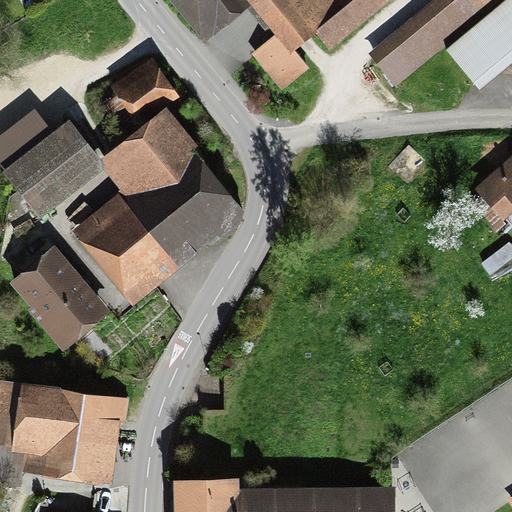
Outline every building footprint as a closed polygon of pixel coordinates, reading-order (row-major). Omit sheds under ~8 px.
[(170,0),(207,44),(251,7),(278,39),(255,58),(285,95),(311,73),(295,54),(316,37),(332,56),(398,0),(170,0)] [(449,53),(511,0),(445,0),(371,61),(399,95),(449,53)] [(511,0),(449,53),(483,94),(511,69),(511,0)] [(179,100),(157,70),(116,100),(138,130),(179,100)] [(129,197),(75,239),(134,315),(235,205),(168,114),(103,164),(129,197)] [(69,128),(5,177),(43,225),(107,176),(69,128)] [(511,169),(479,197),(506,227),(511,221),(511,169)] [(492,230),(471,248),(481,260),(502,241),(492,230)] [(57,251),(9,289),(63,357),(111,318),(57,251)] [(275,379),(224,380),(224,414),(275,414),(275,379)] [(0,481),(22,485),(24,474),(116,488),(128,404),(0,384),(0,481)] [(241,484),(175,486),(175,511),(398,511),(398,491),(241,495),(241,484)]
